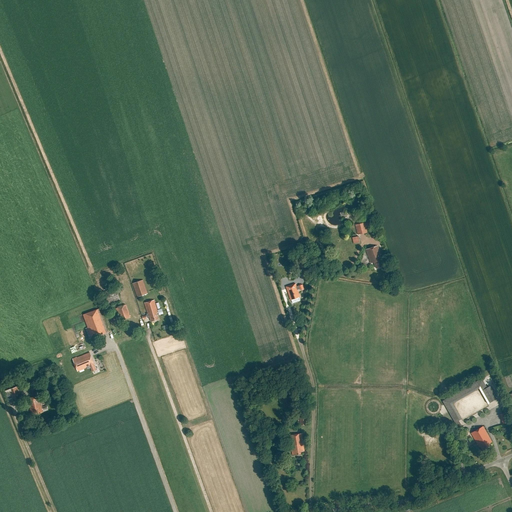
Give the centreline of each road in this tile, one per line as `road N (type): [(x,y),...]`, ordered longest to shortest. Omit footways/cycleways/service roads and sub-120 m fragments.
road 1 (track): [(211,511),(146,334)]
road 2 (unclassified): [(329,511),(412,498),(501,459)]
road 3 (track): [(310,511),(313,396),(301,348)]
road 4 (track): [(50,511),(0,392)]
road 5 (unclassified): [(353,276),(315,273),(301,348),(297,336)]
